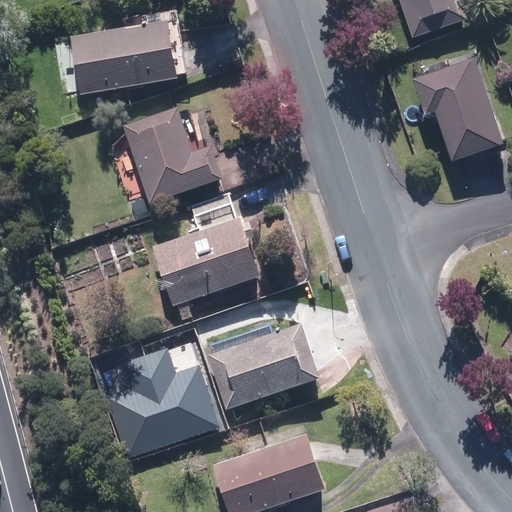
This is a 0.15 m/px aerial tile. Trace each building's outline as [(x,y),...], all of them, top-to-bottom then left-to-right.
[(457,0),(404,0),(414,30),(462,15),(457,0)] [(167,23),(78,40),(88,91),(176,74),(167,23)] [(504,138),(477,62),(420,83),(431,114),(438,111),(454,156),(504,138)] [(179,110),(125,132),(155,204),(227,174),(217,151),(199,158),(179,110)] [(242,218),(159,244),(177,301),(259,275),(242,218)] [(304,321),(211,348),(226,401),(320,374),(304,321)] [(309,431),(219,463),(236,511),(247,511),(328,484),(309,431)]
